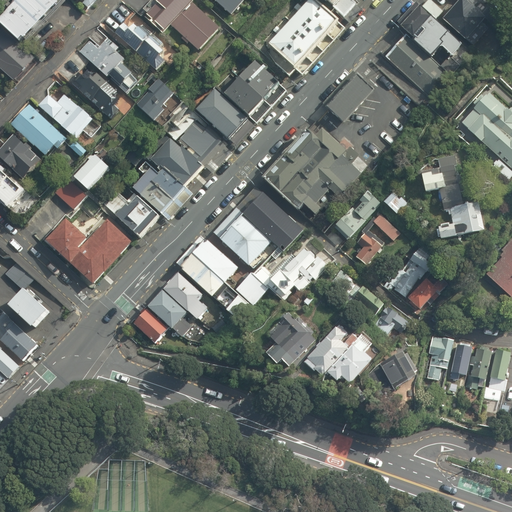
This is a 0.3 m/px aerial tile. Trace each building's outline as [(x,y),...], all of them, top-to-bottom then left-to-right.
[(23,40),(26,42),(65,1),(63,0),(21,0),(0,23),(0,24),(1,26),(20,44),(23,40)] [(79,0),(89,9),(97,0),(79,0)] [(156,0),(156,1),(159,4),(145,18),(164,34),(172,26),(184,37),(182,39),(188,44),(190,42),(199,51),(221,29),(194,4),(196,1),(194,0),(156,0)] [(213,0),(232,16),(247,0),(213,0)] [(314,0),(312,0),(269,46),(296,71),(340,24),(314,0)] [(324,0),(334,9),(342,0),(324,0)] [(350,0),(342,0),(334,9),(345,19),(357,6),(350,0)] [(430,0),(429,0),(421,9),(435,21),(444,12),(430,0)] [(464,0),(459,0),(440,22),(468,47),(470,44),(474,47),(490,29),(485,26),(489,22),(464,0)] [(464,0),(489,22),(496,14),(485,5),(489,0),(464,0)] [(415,42),(414,44),(432,60),(440,50),(443,50),(453,58),(463,47),(435,21),(421,9),(402,30),(415,42)] [(124,23),(116,33),(124,40),(129,44),(128,45),(157,71),(166,62),(161,57),(165,52),(161,48),(165,44),(144,26),(141,29),(140,28),(139,29),(135,25),(131,29),(124,23)] [(0,67),(15,81),(36,59),(3,29),(0,32),(0,67)] [(406,37),(386,59),(432,100),(452,78),(432,60),(414,44),(406,37)] [(96,46),(90,41),(80,52),(108,77),(110,75),(122,86),(120,88),(127,94),(138,81),(132,75),(133,74),(121,64),(125,59),(116,51),(120,47),(108,38),(100,47),(97,44),(96,46)] [(226,95),(251,118),(281,85),(256,62),(226,95)] [(81,90),(80,91),(112,120),(121,110),(116,106),(121,101),(116,96),(119,93),(98,74),(96,77),(90,71),(84,77),(79,72),(71,81),(81,90)] [(150,91),(137,105),(155,121),(165,110),(162,107),(175,93),(165,84),(168,82),(161,77),(160,79),(155,74),(151,78),(156,83),(149,90),(150,91)] [(366,82),(359,76),(358,76),(328,109),(327,110),(345,127),(376,93),(365,83),(366,82)] [(214,88),(196,109),(214,126),(214,127),(216,129),(217,128),(231,140),(249,120),(214,88)] [(468,129),(468,130),(482,142),(511,169),(511,168),(511,109),(509,111),(490,94),(487,97),(486,96),(484,98),(482,96),(474,105),(476,107),(474,110),(475,110),(462,124),(468,129)] [(48,95),(38,107),(54,120),(54,119),(62,126),(61,127),(76,140),(93,120),(90,118),(90,117),(65,95),(58,103),(48,95)] [(68,139),(30,106),(12,125),(47,156),(55,147),(59,150),(68,139)] [(183,147),(206,169),(214,175),(234,153),(196,119),(177,141),(183,147)] [(308,130),(263,179),(299,212),(305,205),(317,216),(322,210),(318,205),(331,191),(339,198),(370,166),(351,147),(347,152),(346,151),(347,150),(347,148),(347,147),(346,146),(344,145),(343,145),(341,145),(340,145),(324,130),(316,138),(308,130)] [(165,170),(187,190),(206,169),(183,147),(181,149),(163,132),(144,154),(160,168),(158,170),(162,173),(165,170)] [(15,136),(0,151),(0,157),(25,180),(37,165),(33,161),(38,156),(30,150),(32,148),(27,143),(25,145),(15,136)] [(73,150),(81,158),(87,151),(79,143),(73,150)] [(96,155),(75,177),(89,190),(110,168),(96,155)] [(441,238),(442,240),(485,231),(479,203),(469,205),(469,203),(465,204),(465,206),(464,206),(461,193),(465,192),(461,175),(457,175),(455,166),(458,166),(455,156),(438,160),(440,168),(438,169),(438,167),(430,169),(430,171),(422,173),(427,193),(440,190),(445,211),(449,211),(450,215),(452,215),(453,225),(450,225),(450,224),(441,225),(442,227),(439,228),(440,230),(437,230),(439,238),(441,238)] [(511,176),(511,172),(499,160),(493,166),(509,180),(511,176)] [(0,198),(9,208),(26,190),(17,183),(16,184),(4,172),(6,170),(0,164),(0,163),(0,162),(0,198)] [(164,216),(187,190),(165,170),(162,173),(160,175),(153,168),(134,189),(164,216)] [(54,192),(74,210),(87,196),(68,178),(54,192)] [(106,200),(103,203),(142,239),(162,217),(135,194),(128,202),(118,193),(109,203),(106,200)] [(364,197),(369,202),(360,211),(368,218),(381,205),(368,193),(364,197)] [(400,200),(393,194),(384,203),(398,215),(408,204),(402,198),(400,200)] [(264,195),(244,216),(273,243),(284,253),(304,232),(296,224),(297,223),(290,216),(289,217),(264,195)] [(103,210),(93,201),(85,209),(95,219),(103,210)] [(337,226),(350,239),(367,221),(354,208),(337,226)] [(53,209),(37,227),(42,231),(37,237),(44,244),(69,215),(62,209),(58,213),(53,209)] [(359,254),(356,258),(367,266),(386,244),(369,231),(375,224),(394,242),(402,234),(382,215),(377,220),(375,218),(363,232),(365,234),(358,244),(363,249),(362,251),(360,249),(358,252),(359,254)] [(273,243),(244,216),(221,241),(250,267),(273,243)] [(67,219),(47,241),(94,285),(133,243),(109,220),(90,240),(67,219)] [(487,275),(511,298),(511,239),(501,251),(503,253),(500,256),(503,258),(487,275)] [(240,270),(208,241),(204,244),(203,244),(201,245),(199,246),(198,247),(197,250),(197,251),(197,252),(191,258),(190,258),(188,258),(187,259),(186,261),(185,263),(184,265),(184,266),(182,269),(184,271),(183,272),(213,298),(240,270)] [(316,281),(328,267),(319,258),(316,260),(315,259),(315,256),(311,252),(308,252),(305,250),(296,259),(292,255),(273,275),(264,266),(255,275),(254,274),(253,275),(269,289),(270,289),(285,302),(293,293),(291,292),(295,287),(301,293),(314,279),(316,281)] [(396,288),(395,290),(406,298),(420,277),(422,279),(426,272),(427,272),(435,263),(434,262),(435,260),(427,254),(426,256),(424,255),(425,253),(420,250),(419,251),(418,250),(411,261),(403,271),(402,271),(402,272),(400,272),(396,278),(392,275),(385,286),(390,290),(392,291),(394,287),(396,288)] [(16,264),(6,274),(24,291),(34,280),(16,264)] [(355,299),(362,290),(353,283),(353,280),(342,271),(324,293),(336,304),(343,296),(352,303),(355,299)] [(269,289),(253,275),(252,274),(251,275),(249,273),(240,283),(242,285),(237,291),(254,306),(255,305),(269,289)] [(180,275),(166,291),(199,320),(208,310),(199,302),(204,297),(193,287),(193,286),(191,284),(191,285),(180,275)] [(421,311),(429,303),(431,305),(449,287),(440,278),(434,285),(428,279),(409,300),(411,302),(410,303),(417,310),(419,309),(421,311)] [(362,290),(355,299),(369,310),(364,315),(371,321),(385,305),(365,288),(362,290)] [(50,312),(26,290),(11,306),(34,329),(50,312)] [(189,314),(164,292),(149,309),(174,331),(174,330),(183,338),(193,327),(184,319),(189,314)] [(251,306),(240,296),(227,311),(238,320),(251,306)] [(374,327),(387,337),(394,327),(401,333),(409,323),(389,308),(388,309),(387,309),(381,316),(382,316),(374,327)] [(143,316),(135,324),(156,344),(168,331),(145,309),(141,313),(143,316)] [(5,313),(0,318),(0,338),(25,363),(41,346),(5,313)] [(299,318),(296,320),(289,313),(287,316),(285,315),(282,318),(282,321),(268,334),(277,343),(267,353),(278,364),(282,360),(290,367),(317,341),(312,336),(315,333),(299,318)] [(350,346),(346,343),(344,344),(341,341),(346,336),(346,335),(348,333),(340,326),(337,328),(322,344),(321,343),(317,347),(318,348),(308,358),(308,359),(305,363),(315,372),(316,370),(324,377),(328,372),(335,365),(334,364),(349,349),(348,348),(350,346)] [(353,334),(346,343),(350,346),(348,348),(349,349),(334,364),(335,365),(328,372),(338,381),(342,376),(351,384),(371,362),(370,362),(372,359),(365,353),(373,345),(362,335),(358,339),(353,334)] [(444,340),(434,337),(430,355),(435,356),(433,366),(431,366),(428,378),(439,381),(442,369),(448,370),(455,342),(444,339),(444,340)] [(461,376),(467,377),(473,349),(470,348),(471,346),(461,344),(461,346),(458,345),(452,373),(451,379),(458,380),(458,377),(460,378),(461,376)] [(0,369),(10,379),(21,367),(0,347),(0,369)] [(487,381),(493,354),(491,354),(489,349),(483,347),(479,351),(477,350),(476,358),(472,357),(470,365),(474,366),(472,376),(469,376),(466,387),(478,390),(479,387),(484,389),(486,381),(487,381)] [(510,373),(508,373),(511,354),(497,351),(489,388),(486,388),(484,398),(500,402),(502,392),(506,393),(508,380),(506,380),(507,378),(509,379),(510,373)] [(408,354),(405,355),(403,352),(382,364),(381,364),(378,365),(368,375),(374,386),(396,391),(395,389),(417,377),(415,373),(418,372),(408,354)] [(455,395),(457,386),(446,384),(444,392),(455,395)] [(368,399),(358,388),(353,393),(363,404),(368,399)] [(510,406),(503,404),(501,413),(508,414),(510,406)]
